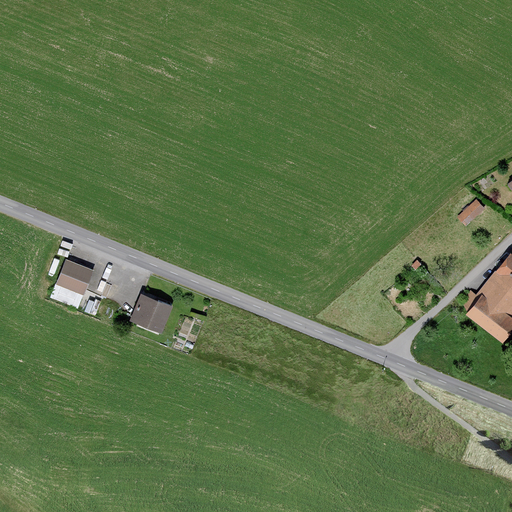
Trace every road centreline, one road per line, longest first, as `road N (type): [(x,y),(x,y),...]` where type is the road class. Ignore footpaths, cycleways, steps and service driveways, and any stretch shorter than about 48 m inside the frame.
road 1 (tertiary): [(387,359),(0,203)]
road 2 (residential): [(387,359),(511,239)]
road 3 (tertiary): [(511,409),(387,359)]
